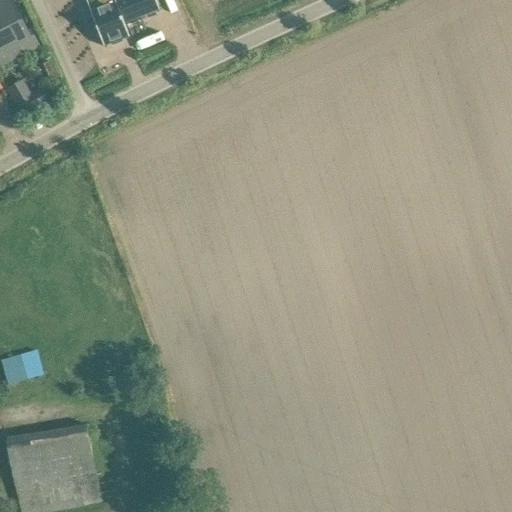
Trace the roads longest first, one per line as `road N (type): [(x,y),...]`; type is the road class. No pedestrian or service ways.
road 1 (unclassified): [(90,119),(341,0)]
road 2 (unclassified): [(35,0),(90,119)]
